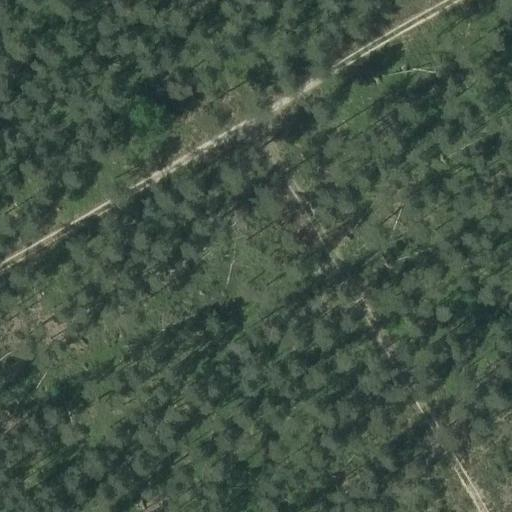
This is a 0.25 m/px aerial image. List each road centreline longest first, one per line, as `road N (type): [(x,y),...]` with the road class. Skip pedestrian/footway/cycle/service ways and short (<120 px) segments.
road 1 (track): [(473,0),(0,275)]
road 2 (track): [(249,131),(476,511)]
